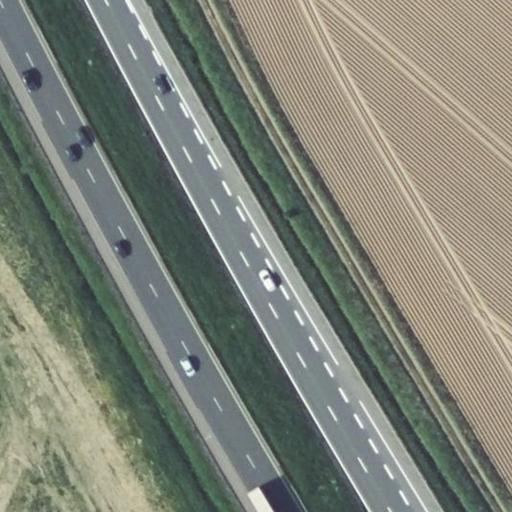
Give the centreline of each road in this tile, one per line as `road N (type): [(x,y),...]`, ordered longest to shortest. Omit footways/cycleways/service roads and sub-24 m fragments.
road 1 (track): [(495,511),(248,89),(206,0)]
road 2 (motorway): [(391,511),(105,0)]
road 3 (motorway): [(0,1),(280,511)]
